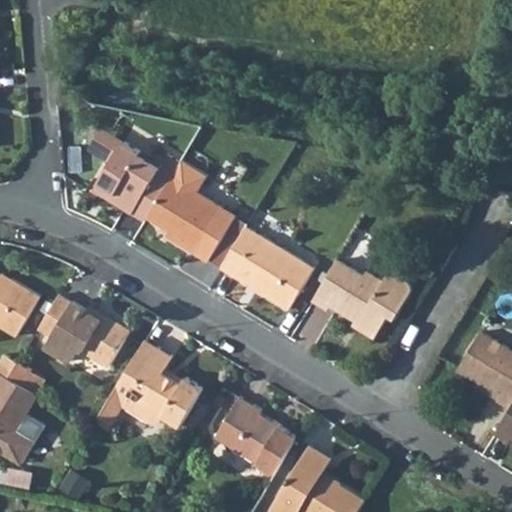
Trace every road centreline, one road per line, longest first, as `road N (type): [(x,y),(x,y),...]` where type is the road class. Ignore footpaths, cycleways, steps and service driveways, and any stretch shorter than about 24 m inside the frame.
road 1 (residential): [(31,209),(105,245),(511,493)]
road 2 (residential): [(31,209),(47,143),(47,0)]
